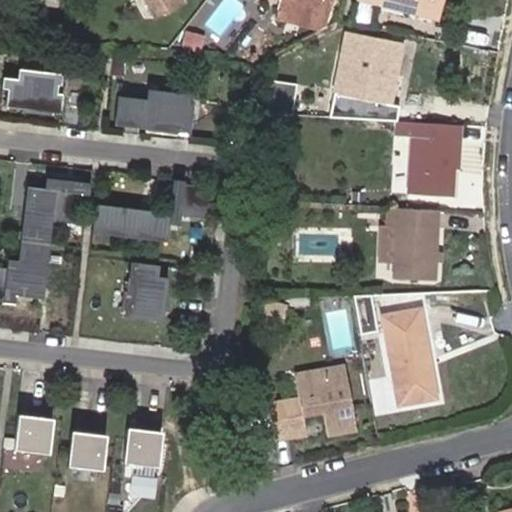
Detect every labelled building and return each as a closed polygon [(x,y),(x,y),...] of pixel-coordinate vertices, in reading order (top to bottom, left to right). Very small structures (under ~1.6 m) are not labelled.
[(144,0),(154,18),(182,4),(180,0),(144,0)] [(325,24),(331,0),(277,0),(280,1),(275,20),(313,30),(325,24)] [(363,0),(435,18),(439,0),(363,0)] [(201,52),(203,33),(188,31),(186,50),(201,52)] [(390,103),(396,73),(401,43),(345,31),(333,92),(348,95),(344,118),(396,121),(396,105),(390,103)] [(59,113),(61,94),(55,94),(56,85),(59,86),(61,74),(18,69),(16,79),(2,78),(0,89),(6,90),(4,107),(21,109),(20,118),(52,121),(53,113),(59,113)] [(396,105),(402,74),(396,73),(390,103),(396,105)] [(282,114),(284,86),(270,85),(268,113),(282,114)] [(188,133),(192,105),(189,104),(190,94),(147,89),(145,100),(116,96),(114,124),(188,133)] [(450,197),(452,170),(454,125),(417,122),(396,121),(395,136),(404,137),(411,137),(410,165),(407,194),(450,197)] [(410,165),(411,137),(404,137),(402,164),(410,165)] [(80,225),(86,183),(45,178),(43,189),(54,190),(50,221),(80,225)] [(172,180),(168,213),(168,224),(178,224),(179,215),(210,218),(213,188),(182,185),(183,181),(172,180)] [(50,221),(54,190),(43,189),(27,187),(17,260),(13,295),(15,295),(41,299),(50,221)] [(94,204),(91,232),(166,241),(168,224),(168,213),(94,204)] [(434,281),(437,209),(387,207),(386,226),(395,227),(393,263),(393,279),(434,281)] [(274,228),(274,221),(283,222),(284,209),(267,208),(265,228),(274,228)] [(393,263),(395,227),(386,226),(380,226),(378,262),(393,263)] [(13,295),(17,260),(7,259),(5,268),(0,267),(0,299),(2,300),(1,303),(13,305),(15,295),(13,295)] [(130,262),(127,282),(124,282),(120,313),(124,313),(123,317),(161,321),(167,278),(156,276),(157,265),(130,262)] [(371,295),(354,297),(360,334),(377,331),(371,295)] [(435,398),(419,309),(381,316),(384,334),(397,405),(435,398)] [(277,325),(280,314),(268,311),(266,322),(277,325)] [(355,428),(344,367),(293,375),(298,398),(268,403),(274,439),(305,433),(302,415),(321,412),(325,434),(355,428)] [(47,453),(51,419),(17,414),(12,449),(47,453)] [(156,467),(161,432),(126,427),(122,462),(156,467)] [(101,470),(105,435),(70,431),(66,466),(101,470)] [(23,450),(21,463),(49,467),(50,454),(23,450)]
